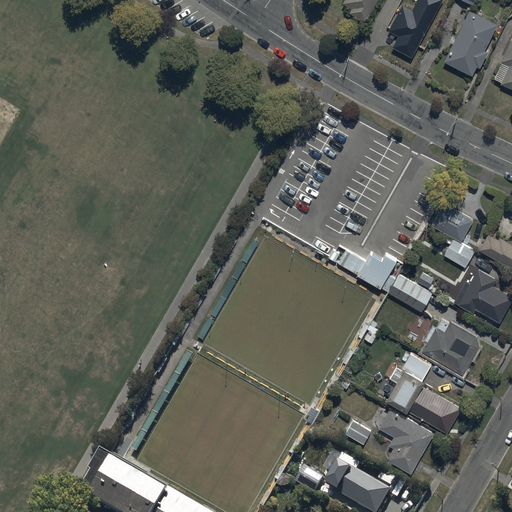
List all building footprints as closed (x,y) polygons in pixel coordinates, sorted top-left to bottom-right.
[(343,0),(343,1),(352,6),(350,11),(365,20),(377,0),(343,0)] [(393,46),(413,56),(442,0),(416,0),(413,8),(402,3),(389,29),(399,34),(393,46)] [(445,59),(472,73),(477,64),(481,66),(489,49),(485,47),(498,22),(470,9),(445,59)] [(500,83),(511,88),(511,36),(501,60),(510,63),(500,83)] [(444,202),(432,224),(462,240),(474,218),(444,202)] [(511,241),(501,235),(498,240),(487,234),(480,248),(511,264),(511,241)] [(444,254),(466,266),(475,249),(453,237),(444,254)] [(347,249),(340,261),(382,286),(399,259),(387,252),(383,259),(372,252),(366,261),(347,249)] [(511,299),(511,295),(493,285),(497,278),(477,268),(474,275),(470,282),(466,280),(455,301),(474,311),(476,308),(501,321),(511,299)] [(423,269),(417,278),(429,285),(434,276),(423,269)] [(389,291),(421,309),(431,291),(400,273),(389,291)] [(422,352),(464,374),(478,347),(476,334),(451,319),(446,329),(437,325),(422,352)] [(405,368),(388,398),(408,409),(448,432),(462,407),(422,385),(425,379),(405,368)] [(390,444),(396,447),(389,458),(413,472),(436,432),(412,418),(406,415),(391,406),(379,427),(395,435),(390,444)] [(354,419),(345,433),(364,444),(372,430),(354,419)] [(218,511),(111,453),(88,493),(122,511),(218,511)] [(381,511),(393,492),(359,472),(363,465),(345,454),(341,461),(327,485),(371,511),(381,511)] [(296,483),(315,494),(325,477),(306,466),(296,483)] [(291,485),(293,480),(283,474),(277,485),(283,489),(291,485)]
